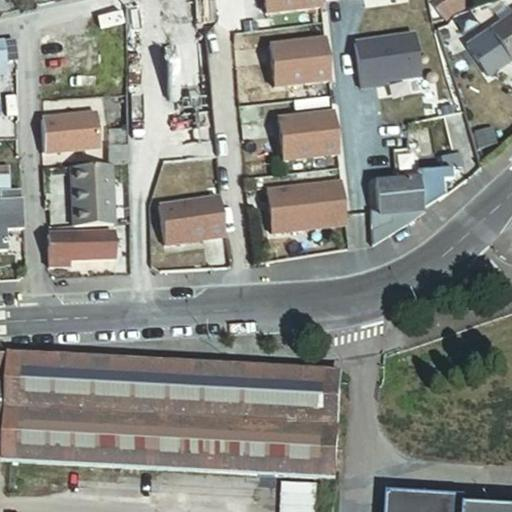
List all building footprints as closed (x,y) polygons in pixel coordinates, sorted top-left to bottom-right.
[(265,0),(268,16),(323,10),(321,0),(265,0)] [(444,0),(448,5),(439,11),(446,21),(469,6),(464,0),(444,0)] [(511,64),(511,63),(511,18),(491,33),(511,64)] [(92,20),(47,30),(52,49),(73,44),(81,79),(104,74),(92,20)] [(468,36),(494,76),(511,64),(491,33),(489,29),(484,33),(480,28),(468,36)] [(420,77),(414,36),(356,45),(362,89),(378,87),(378,83),(384,82),(420,77)] [(276,90),(331,84),(326,41),(271,47),(276,90)] [(7,61),(19,60),(17,42),(0,44),(0,75),(9,75),(7,61)] [(284,163),(339,157),(334,115),(279,121),(284,163)] [(42,121),(45,155),(100,151),(98,117),(42,121)] [(130,167),(129,150),(114,151),(115,167),(130,167)] [(412,177),(408,151),(394,153),(395,162),(396,178),(412,177)] [(465,152),(451,153),(452,168),(467,166),(465,152)] [(381,180),(396,178),(395,162),(382,163),(380,167),(381,180)] [(111,167),(79,169),(81,211),(74,211),(75,229),(117,227),(115,167),(111,167)] [(0,169),(0,190),(2,191),(13,190),(12,169),(0,169)] [(420,181),(396,184),(378,185),(380,215),(381,220),(394,218),(395,234),(445,197),(444,184),(454,182),(453,172),(420,175),(420,181)] [(273,235),(347,227),(342,184),(268,192),(273,235)] [(25,206),(24,199),(22,199),(21,190),(13,190),(2,191),(2,201),(0,200),(0,251),(10,251),(8,230),(26,229),(26,224),(26,222),(25,206)] [(222,200),(161,209),(167,249),(228,240),(222,200)] [(381,220),(380,215),(372,216),(374,247),(378,246),(395,234),(394,218),(381,220)] [(111,239),(50,240),(51,269),(71,269),(71,262),(112,260),(111,239)] [(337,373),(5,355),(0,431),(0,463),(330,480),(337,373)] [(494,511),(454,510),(455,498),(375,494),(374,511),(494,511)]
